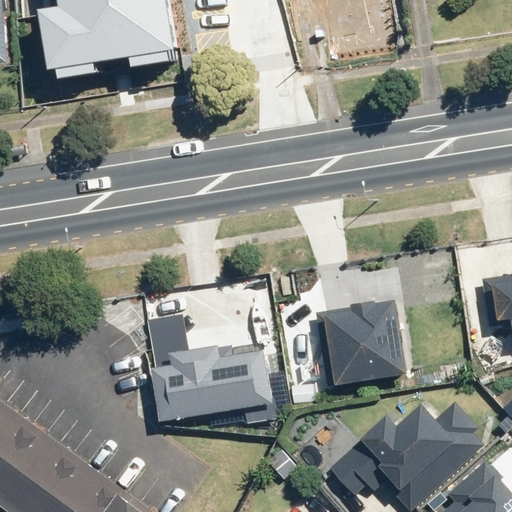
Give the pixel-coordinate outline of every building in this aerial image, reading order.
[(13,0),(0,0),(0,63),(16,62),(14,7),(13,0)] [(52,8),(60,63),(182,46),(175,0),(65,0),(66,6),(52,8)] [(293,13),(286,0),(226,0),(244,37),(293,13)] [(511,266),(482,271),(491,332),(511,329),(511,333),(511,266)] [(412,296),(343,305),(352,383),(422,375),(412,296)] [(274,347),(235,353),(233,341),(183,349),(185,361),(162,365),(171,418),(283,400),(274,347)] [(0,511),(152,511),(155,508),(0,391),(0,511)] [(395,414),(339,466),(365,494),(387,474),(415,503),(486,437),(477,426),(482,422),(457,396),(443,409),(430,395),(401,421),(395,414)] [(439,501),(448,511),(511,511),(511,466),(498,450),(439,501)]
